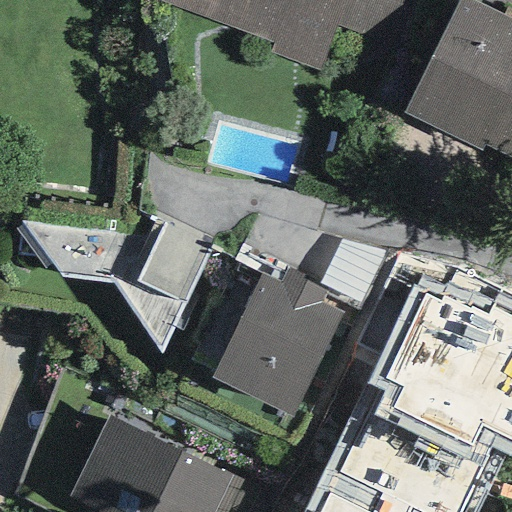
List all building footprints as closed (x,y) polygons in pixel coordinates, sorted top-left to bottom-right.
[(158,0),(268,43),(265,52),(318,72),(337,24),(346,0),(158,0)] [(407,0),(346,0),(337,24),(390,45),(407,0)] [(511,21),(465,0),(458,0),(404,116),(511,165),(511,21)] [(156,241),(22,222),(62,279),(113,281),(162,350),(212,246),(164,225),(156,241)] [(329,290),(286,268),(278,284),(262,276),(210,379),(291,418),(343,313),(322,303),(329,290)] [(511,300),(453,271),(444,290),(418,278),(301,511),(479,511),(509,453),(511,454),(511,300)] [(245,511),(256,489),(107,417),(67,499),(92,511),(245,511)]
